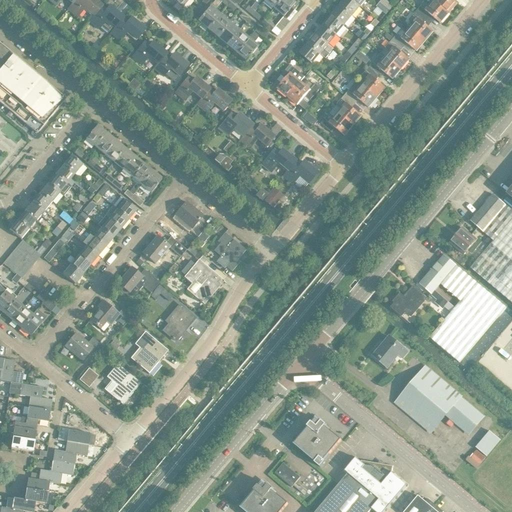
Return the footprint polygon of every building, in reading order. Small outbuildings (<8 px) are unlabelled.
[(76,0),(73,5),(68,11),(78,19),(85,9),(94,17),(102,7),(93,0),(76,0)] [(188,0),(171,0),(182,9),(188,0)] [(290,0),(281,0),(273,9),(283,17),(274,27),(265,19),(261,24),(277,37),(289,22),(286,20),(298,6),(290,0)] [(264,0),(264,1),(273,9),(281,0),(264,0)] [(344,0),(339,6),(352,17),(360,7),(350,0),(344,0)] [(381,0),(379,3),(389,11),(393,6),(384,0),(381,0)] [(436,0),(435,2),(449,14),(457,4),(452,0),(436,0)] [(417,11),(428,20),(432,16),(441,24),(449,14),(435,2),(432,6),(425,2),(417,11)] [(230,3),(226,7),(233,12),(236,8),(230,3)] [(389,11),(379,3),(376,7),(386,15),(389,11)] [(194,19),(203,9),(198,5),(190,15),(194,19)] [(331,16),(344,26),(352,17),(339,6),(331,16)] [(102,7),(94,17),(90,23),(99,31),(102,27),(108,32),(113,26),(116,28),(124,19),(110,7),(107,11),(102,7)] [(207,30),(219,15),(210,7),(197,22),(207,30)] [(251,16),(254,12),(248,7),(245,10),(251,16)] [(411,30),(425,42),(433,32),(425,24),(428,20),(417,11),(409,21),(414,26),(411,30)] [(254,12),(251,16),(258,21),(261,17),(254,12)] [(245,23),(249,19),(242,14),(239,18),(245,23)] [(219,15),(207,30),(217,38),(229,23),(219,15)] [(323,25),(336,36),(344,26),(331,16),(323,25)] [(124,19),(116,28),(111,34),(121,42),(128,33),(138,41),(146,31),(131,19),(128,23),(124,19)] [(249,19),(245,23),(252,28),(255,24),(249,19)] [(370,25),(374,28),(379,23),(375,20),(370,25)] [(229,23),(217,38),(226,46),(238,31),(229,23)] [(316,35),(328,45),(336,36),(323,25),(316,35)] [(264,40),(268,35),(258,27),(254,32),(264,40)] [(393,40),(404,49),(407,44),(417,52),(425,42),(411,30),(408,34),(401,30),(393,40)] [(238,31),(226,46),(236,54),(248,39),(238,31)] [(248,39),(236,54),(245,62),(252,54),(258,47),(253,43),(258,36),(253,32),(248,39)] [(359,39),(363,42),(367,37),(364,33),(359,39)] [(307,44),(320,55),(328,45),(316,35),(307,44)] [(387,58),(401,70),(409,60),(400,53),(404,49),(393,40),(388,35),(386,38),(391,42),(385,49),(390,54),(387,58)] [(363,42),(359,39),(355,44),(359,47),(363,42)] [(95,43),(89,50),(93,54),(99,47),(95,43)] [(158,65),(167,55),(153,44),(149,48),(144,44),(133,58),(143,67),(150,58),(158,65)] [(320,55),(307,44),(299,54),(312,64),(320,55)] [(0,71),(13,56),(10,54),(11,52),(8,50),(7,51),(2,47),(0,45),(0,71)] [(261,50),(258,47),(252,54),(255,57),(261,50)] [(343,57),(347,61),(352,56),(348,52),(343,57)] [(167,55),(158,65),(154,70),(164,78),(171,69),(180,76),(188,67),(174,55),(171,59),(167,55)] [(0,102),(37,134),(66,100),(13,56),(0,71),(0,102)] [(347,61),(343,57),(343,58),(342,57),(338,62),(334,61),(332,65),(338,71),(347,61)] [(369,68),(380,77),(384,72),(393,80),(401,70),(387,58),(384,62),(377,58),(369,68)] [(288,97),(300,83),(296,80),(300,74),(290,66),(281,76),(285,80),(278,89),(288,97)] [(363,86),(377,98),(385,88),(377,81),(380,77),(369,68),(361,77),(366,83),(363,86)] [(331,80),(335,75),(331,72),(327,77),(331,80)] [(202,100),(209,91),(195,79),(192,84),(187,80),(175,94),(185,103),(193,93),(202,100)] [(300,83),(288,97),(298,106),(305,97),(310,101),(319,90),(309,81),(303,86),(300,83)] [(345,96),(356,105),(360,100),(369,108),(377,98),(363,86),(360,90),(353,86),(345,96)] [(209,91),(202,100),(197,106),(206,114),(214,105),(224,112),(231,103),(217,91),(214,95),(209,91)] [(339,115),(353,126),(361,116),(353,109),(356,105),(345,96),(337,105),(333,110),(339,115)] [(244,136),(253,127),(239,115),(235,120),(230,116),(218,130),(228,138),(235,129),(244,136)] [(353,126),(339,115),(336,119),(329,115),(321,125),(332,134),(336,129),(345,136),(353,126)] [(95,148),(106,134),(97,126),(85,140),(95,148)] [(253,127),(244,136),(240,142),(249,150),(257,141),(266,148),(274,139),(260,127),(257,130),(253,127)] [(104,155),(115,142),(106,134),(95,148),(104,155)] [(113,163),(125,149),(115,142),(104,155),(113,163)] [(123,171),(134,157),(125,149),(113,163),(123,171)] [(81,159),(84,155),(77,150),(74,153),(81,159)] [(288,172),(296,162),(282,151),(278,156),(273,152),(262,166),(272,174),(279,165),(288,172)] [(232,175),(238,168),(232,164),(238,157),(232,152),(221,165),(232,175)] [(63,165),(75,175),(83,166),(71,156),(63,165)] [(132,179),(144,165),(134,157),(123,171),(132,179)] [(93,169),(96,165),(90,161),(87,164),(93,169)] [(300,166),(296,162),(288,172),(283,178),(292,186),(294,184),(304,191),(308,186),(317,174),(303,163),(300,166)] [(56,175),(68,185),(75,175),(63,165),(56,175)] [(96,165),(93,169),(99,174),(102,170),(96,165)] [(141,186),(153,172),(144,165),(132,179),(141,186)] [(153,172),(141,186),(151,194),(162,180),(153,172)] [(48,184),(60,194),(63,197),(71,187),(68,185),(56,175),(48,184)] [(111,184),(114,181),(108,176),(105,179),(111,184)] [(90,187),(95,191),(96,192),(103,183),(99,179),(94,184),(93,184),(90,187)] [(114,181),(111,184),(118,190),(121,186),(114,181)] [(40,193),(52,203),(60,194),(48,184),(40,193)] [(275,208),(285,194),(274,187),(265,200),(275,208)] [(98,194),(101,197),(106,191),(102,188),(98,194)] [(132,196),(126,191),(124,195),(130,200),(132,196)] [(33,202),(47,214),(51,211),(48,208),(52,203),(40,193),(33,202)] [(101,197),(98,194),(93,200),(96,203),(101,197)] [(133,195),(133,196),(132,196),(130,200),(139,207),(143,203),(133,195)] [(482,232),(505,205),(492,195),(469,222),(482,232)] [(112,206),(128,220),(136,211),(123,199),(115,208),(112,206)] [(47,214),(33,202),(25,211),(37,221),(42,216),(44,218),(47,214)] [(197,238),(207,227),(199,221),(202,217),(185,203),(175,216),(191,229),(189,232),(197,238)] [(511,209),(506,204),(505,205),(482,232),(493,241),(470,269),(495,289),(511,303),(511,209)] [(82,212),(86,215),(91,209),(87,206),(82,212)] [(106,216),(121,229),(128,220),(112,206),(105,215),(106,216)] [(17,221),(29,231),(37,221),(25,211),(17,221)] [(86,215),(82,212),(77,219),(81,222),(86,215)] [(62,219),(69,224),(72,220),(66,215),(62,219)] [(113,238),(121,229),(106,216),(98,225),(102,228),(113,238)] [(29,231),(17,221),(10,230),(22,240),(29,231)] [(67,231),(70,234),(75,228),(72,225),(67,231)] [(113,238),(102,228),(94,238),(105,247),(113,238)] [(463,255),(475,240),(461,229),(449,243),(463,255)] [(70,234),(67,231),(62,237),(65,240),(70,234)] [(237,261),(245,251),(224,233),(217,242),(220,245),(214,252),(228,263),(225,267),(231,272),(239,263),(237,261)] [(164,238),(162,241),(157,236),(142,253),(154,264),(168,247),(180,257),(186,250),(171,237),(167,241),(164,238)] [(105,247),(94,238),(86,247),(98,256),(105,247)] [(59,240),(52,249),(57,253),(64,244),(59,240)] [(18,245),(28,253),(32,248),(22,241),(18,245)] [(49,246),(44,243),(36,252),(41,256),(49,246)] [(14,250),(24,258),(28,253),(18,245),(14,250)] [(190,246),(186,250),(198,261),(202,256),(190,246)] [(98,256),(86,247),(78,256),(90,266),(98,256)] [(41,256),(36,252),(32,248),(28,253),(37,261),(41,256)] [(49,263),(57,253),(52,249),(44,259),(49,263)] [(11,254),(20,262),(24,258),(14,250),(11,254)] [(24,258),(33,265),(37,261),(28,253),(24,258)] [(7,259),(16,267),(20,262),(11,254),(7,259)] [(71,265),(82,275),(90,266),(78,256),(71,265)] [(463,272),(462,272),(444,257),(420,285),(432,296),(436,300),(434,303),(442,310),(448,303),(435,292),(441,285),(445,280),(452,285),(463,272)] [(20,262),(29,270),(33,265),(24,258),(20,262)] [(8,268),(12,272),(16,267),(7,259),(3,264),(8,268)] [(198,261),(195,265),(190,261),(181,272),(186,276),(184,278),(192,284),(195,281),(201,286),(193,296),(204,305),(223,282),(198,261)] [(29,270),(20,262),(16,267),(25,274),(29,270)] [(82,275),(71,265),(63,275),(74,284),(82,275)] [(12,272),(21,279),(22,278),(25,274),(16,267),(12,272)] [(129,293),(142,277),(131,268),(117,283),(129,293)] [(459,363),(506,308),(463,271),(462,272),(463,272),(452,285),(445,280),(441,285),(461,302),(430,338),(459,363)] [(18,283),(24,287),(28,283),(22,278),(21,279),(18,283)] [(28,283),(24,287),(30,293),(34,289),(28,283)] [(159,284),(151,296),(166,306),(174,294),(159,284)] [(0,311),(3,313),(14,299),(10,295),(11,294),(7,290),(5,292),(0,287),(0,311)] [(402,317),(405,313),(411,318),(427,300),(413,288),(404,299),(400,295),(393,303),(395,304),(392,308),(402,317)] [(42,303),(45,299),(40,294),(37,298),(42,302),(42,303)] [(14,299),(3,313),(11,321),(21,309),(23,307),(14,299)] [(41,304),(41,305),(51,313),(55,307),(45,299),(42,303),(42,302),(41,304)] [(126,322),(131,316),(123,309),(118,314),(102,301),(97,308),(99,310),(89,321),(100,329),(105,322),(110,326),(118,315),(126,322)] [(175,342),(195,319),(179,306),(165,322),(168,325),(163,332),(175,342)] [(21,309),(11,321),(21,329),(33,315),(23,307),(21,309)] [(33,315),(21,329),(31,337),(47,318),(38,310),(33,315)] [(167,351),(152,338),(145,333),(135,345),(139,348),(131,359),(136,363),(135,364),(140,367),(148,374),(167,351)] [(99,354),(104,348),(92,338),(87,344),(76,334),(65,347),(82,362),(93,349),(99,354)] [(402,358),(407,352),(389,338),(373,357),(387,368),(398,355),(402,358)] [(3,361),(0,380),(0,381),(10,383),(9,394),(9,398),(12,398),(13,395),(19,396),(21,385),(21,386),(23,375),(12,373),(14,362),(3,361)] [(122,405),(140,384),(117,365),(107,378),(111,381),(117,386),(110,394),(122,405)] [(89,384),(98,374),(90,367),(81,377),(89,384)] [(470,434),(483,418),(459,399),(460,397),(425,368),(396,403),(431,433),(446,415),(470,434)] [(111,381),(104,389),(110,394),(117,386),(111,381)] [(28,408),(50,412),(51,401),(41,399),(42,389),(21,386),(21,385),(19,396),(30,397),(28,408)] [(25,424),(37,426),(37,421),(48,422),(50,412),(28,408),(25,424)] [(313,422),(312,423),(311,422),(307,427),(308,428),(295,444),(315,462),(314,463),(320,468),(325,462),(324,461),(341,440),(325,427),(326,425),(321,421),(320,423),(319,421),(313,422)] [(12,439),(34,442),(37,426),(25,424),(15,422),(14,427),(12,439)] [(65,442),(88,446),(90,435),(67,431),(65,442)] [(489,431),(475,448),(486,457),(500,441),(489,431)] [(34,442),(12,439),(10,449),(32,453),(34,442)] [(51,461),(74,465),(76,456),(86,457),(88,446),(65,442),(64,452),(53,450),(51,461)] [(369,511),(379,500),(383,503),(401,481),(392,472),(392,466),(361,460),(360,462),(356,458),(345,471),(349,475),(317,511),(443,511),(428,499),(425,502),(418,497),(405,511),(369,511)] [(74,465),(51,461),(50,473),(40,471),(38,481),(38,482),(49,484),(60,486),(61,475),(72,477),(74,465)] [(292,488),(300,478),(283,464),(275,474),(292,488)] [(322,478),(315,472),(312,475),(320,481),(322,478)] [(26,491),(47,495),(49,484),(38,482),(38,481),(28,479),(26,491)] [(255,492),(241,509),(245,511),(280,511),(287,504),(271,491),(272,489),(268,485),(266,487),(265,486),(260,486),(259,487),(258,486),(254,490),(255,492)] [(47,495),(26,491),(24,501),(24,502),(35,503),(35,504),(45,506),(47,495)] [(22,511),(33,511),(35,504),(35,503),(24,502),(24,501),(13,499),(13,500),(12,510),(22,511)]
